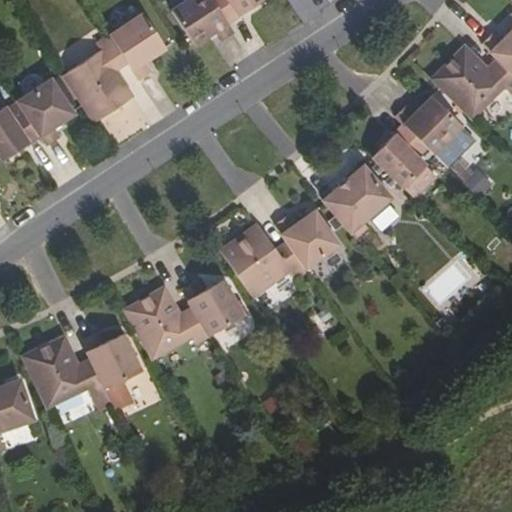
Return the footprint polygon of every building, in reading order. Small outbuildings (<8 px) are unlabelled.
[(230,26),(213,0),(192,0),(173,13),(196,47),(216,34),(222,44),(236,34),(230,26)] [(253,4),(258,1),(261,5),(267,1),(267,0),(213,0),(230,26),(256,8),(253,4)] [(111,36),(129,64),(140,81),(154,72),(148,63),(168,49),(145,14),(111,36)] [(499,60),(511,72),(511,32),(504,41),(497,33),(485,45),(499,60)] [(135,99),(122,78),(116,82),(112,76),(118,72),(129,64),(111,36),(98,45),(103,52),(65,77),(96,125),(135,99)] [(67,66),(98,51),(94,43),(63,59),(67,66)] [(474,120),(507,87),(511,93),(511,92),(511,72),(499,60),(489,70),(486,73),(479,67),(483,63),(467,48),(434,81),(474,120)] [(486,73),(489,70),(483,63),(479,67),(486,73)] [(112,76),(116,82),(122,78),(118,72),(112,76)] [(24,108),(41,134),(48,144),(61,135),(54,125),(74,111),(52,78),(18,100),(24,108)] [(12,116),(0,98),(0,154),(4,160),(9,156),(5,151),(11,147),(15,152),(41,134),(24,108),(12,116)] [(406,126),(428,149),(449,169),(476,142),(461,128),(463,126),(434,98),(417,116),(408,107),(398,118),(406,126)] [(383,156),(380,152),(374,158),(405,189),(428,166),(419,158),(428,149),(406,126),(384,148),(387,152),(383,156)] [(5,151),(9,156),(15,152),(11,147),(5,151)] [(366,168),(325,203),(357,240),(370,229),(365,223),(393,199),(366,168)] [(462,183),(479,198),(492,184),(475,169),(462,183)] [(275,224),(286,240),(306,268),(338,245),(313,210),(294,224),(287,215),(275,224)] [(289,270),(293,277),(306,268),(286,240),(274,249),(270,252),(266,246),(270,242),(256,223),(219,250),(252,297),(289,270)] [(270,252),(274,249),(270,242),(266,246),(270,252)] [(191,307),(207,334),(242,314),(221,278),(200,290),(194,279),(180,287),(191,307)] [(175,308),(163,286),(123,309),(152,358),(191,336),(195,342),(207,334),(191,307),(178,314),(174,316),(171,310),(175,308)] [(324,303),(310,312),(322,330),(335,322),(324,303)] [(80,338),(90,359),(102,388),(138,371),(120,333),(98,342),(93,331),(80,338)] [(102,388),(90,359),(76,365),(71,367),(68,360),(73,357),(63,335),(21,355),(46,406),(86,386),(90,394),(102,388)] [(71,367),(76,365),(73,357),(68,360),(71,367)] [(18,376),(0,381),(0,425),(32,416),(18,376)]
